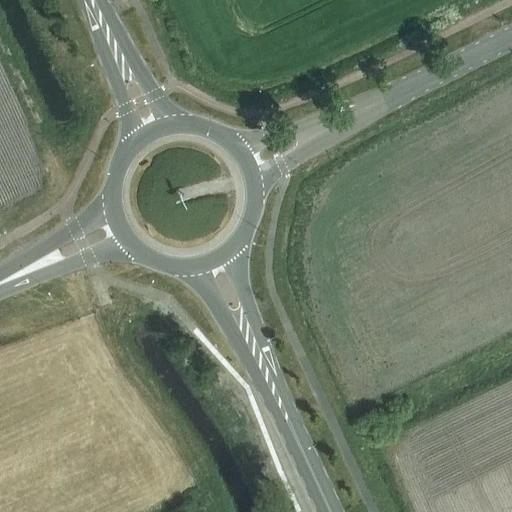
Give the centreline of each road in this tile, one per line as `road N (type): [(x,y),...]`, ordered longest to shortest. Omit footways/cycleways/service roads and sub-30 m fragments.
road 1 (tertiary): [(511,36),(252,164)]
road 2 (primary): [(333,511),(215,266)]
road 3 (primary): [(149,127),(89,0)]
road 4 (tertiary): [(0,285),(110,229)]
road 5 (primary): [(252,164),(234,139),(208,124),(178,119),(149,127)]
road 6 (primary): [(110,229),(149,266),(182,273),(215,266)]
road 7 (primary): [(149,127),(124,145),(108,172),(110,229)]
